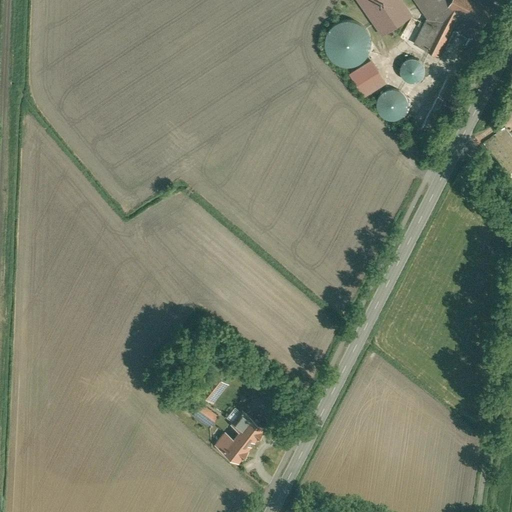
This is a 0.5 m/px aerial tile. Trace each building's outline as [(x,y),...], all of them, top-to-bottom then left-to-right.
[(356,0),(383,37),(412,16),(400,0),(356,0)] [(416,0),(428,17),(415,43),(426,49),(446,9),(451,0),(416,0)] [(493,6),(480,0),(451,0),(446,9),(459,16),(454,25),(478,37),(493,6)] [(446,9),(426,49),(439,55),(454,25),(459,16),(446,9)] [(344,66),(352,66),(359,64),(365,60),(370,54),(372,47),(372,40),(369,33),(365,27),(358,23),(351,21),(344,22),(337,25),(332,30),(328,36),(327,44),(328,51),(331,58),(337,63),(344,66)] [(418,58),(415,57),(411,57),(408,58),(406,60),(403,62),(402,64),(401,67),(401,70),(401,74),(403,76),(405,79),(407,80),(410,82),(413,82),(416,81),(419,80),(422,78),(424,76),(425,73),(426,70),(425,67),(424,64),(423,61),(420,59),(418,58)] [(372,60),(351,73),(364,93),(385,80),(372,60)] [(396,88),(392,88),(388,89),(385,90),(382,93),(379,96),(378,100),(377,104),(378,108),(380,112),(382,115),(386,117),(389,119),(394,119),(398,118),(401,117),(404,114),(407,111),(408,107),(408,103),(408,99),(406,95),(404,92),(400,90),(396,88)] [(213,369),(198,389),(209,397),(224,378),(213,369)] [(285,390),(272,380),(266,388),(279,398),(285,390)] [(219,414),(203,403),(194,414),(210,426),(219,414)] [(241,429),(234,438),(226,432),(217,442),(239,460),(250,446),(247,443),(251,438),(254,440),(264,427),(243,410),(232,423),(241,429)]
